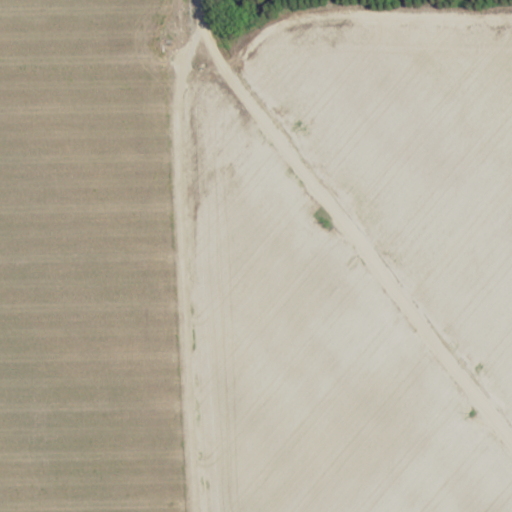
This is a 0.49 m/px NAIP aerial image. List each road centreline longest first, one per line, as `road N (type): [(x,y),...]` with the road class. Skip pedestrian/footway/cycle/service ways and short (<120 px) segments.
road 1 (residential): [(511,443),(234,82),(201,26),(198,0)]
road 2 (track): [(201,26),(175,92),(195,511)]
